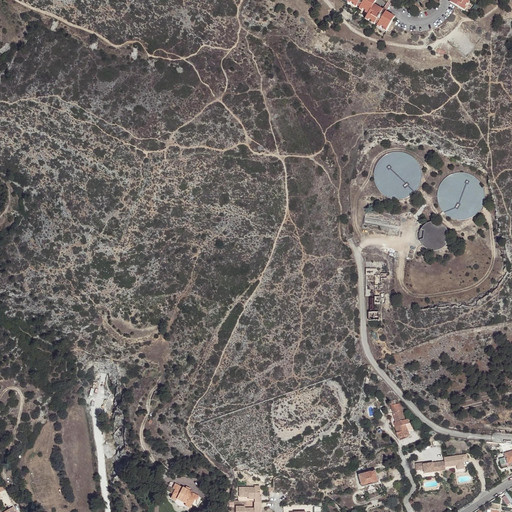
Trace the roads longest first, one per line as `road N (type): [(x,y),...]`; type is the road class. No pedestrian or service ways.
road 1 (residential): [(511,440),(431,427),(372,361),(363,336),(361,259),(350,240)]
road 2 (track): [(463,20),(447,38),(411,47),(356,32),(325,0)]
